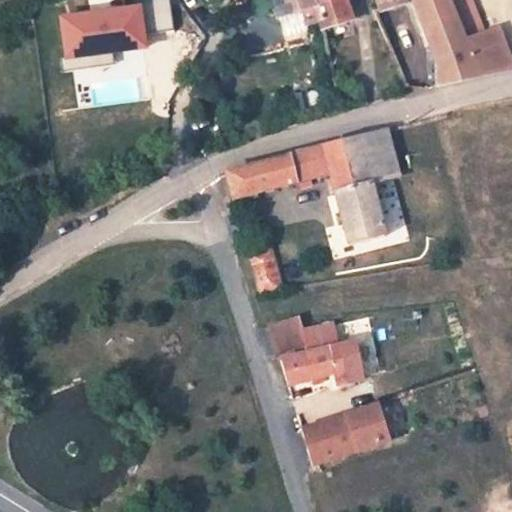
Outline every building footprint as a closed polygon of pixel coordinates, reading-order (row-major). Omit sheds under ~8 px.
[(273,0),(280,23),(300,18),(315,14),(322,11),(318,0),(273,0)] [(315,14),(318,26),(320,36),(349,28),(342,0),(318,0),(322,11),(315,14)] [(372,0),(378,21),(387,19),(382,0),(372,0)] [(406,0),(382,0),(387,19),(393,17),(422,11),(422,8),(418,0),(407,1),(406,0)] [(445,74),(445,90),(446,91),(511,79),(511,32),(472,38),(464,0),(458,0),(422,8),(422,11),(442,59),(445,74)] [(169,2),(56,17),(62,63),(147,52),(145,34),(173,31),(169,2)] [(318,26),(315,14),(300,18),(302,30),(318,26)] [(404,45),(393,17),(387,19),(378,21),(388,50),(404,45)] [(395,181),(384,132),(227,175),(234,202),(324,177),(344,250),(377,242),(364,189),(395,181)] [(249,256),(260,295),(280,291),(278,280),(268,251),(249,256)] [(351,345),(279,360),(287,389),(331,380),(333,386),(359,380),(351,345)] [(341,417),(299,431),(309,466),(353,454),(355,461),(371,457),(362,442),(348,440),(341,417)]
